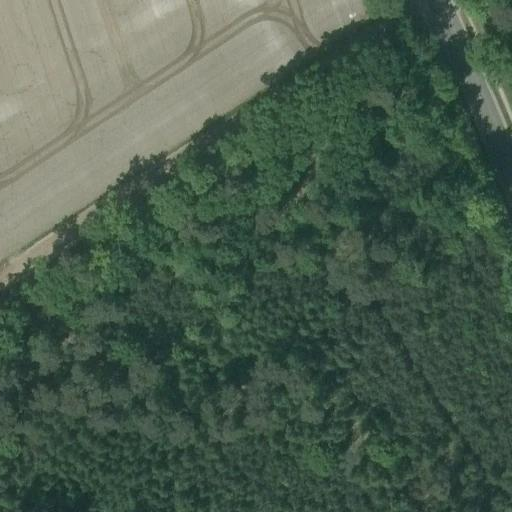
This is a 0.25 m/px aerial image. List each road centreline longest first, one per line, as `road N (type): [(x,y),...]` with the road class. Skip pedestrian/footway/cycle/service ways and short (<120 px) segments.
road 1 (track): [(407,0),(0,271)]
road 2 (tertiary): [(430,0),(511,195)]
